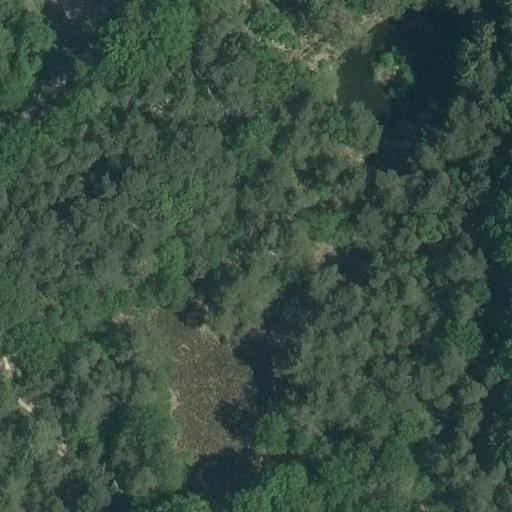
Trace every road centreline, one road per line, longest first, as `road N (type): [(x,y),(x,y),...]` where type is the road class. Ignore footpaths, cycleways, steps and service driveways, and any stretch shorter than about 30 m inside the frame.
road 1 (track): [(0,123),(150,0)]
road 2 (track): [(0,342),(47,418),(75,511)]
